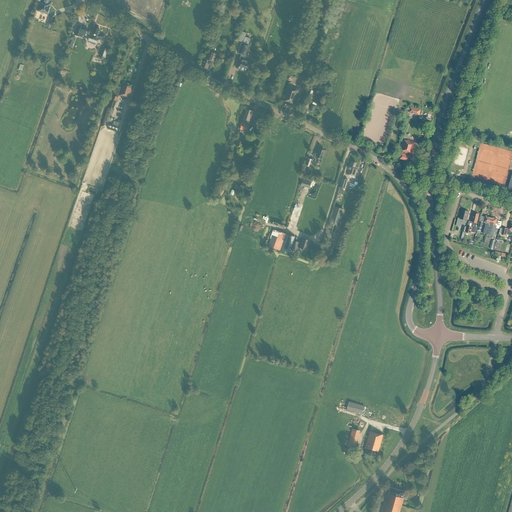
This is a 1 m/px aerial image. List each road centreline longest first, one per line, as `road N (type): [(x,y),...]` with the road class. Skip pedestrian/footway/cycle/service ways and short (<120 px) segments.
road 1 (unclassified): [(439,335),(419,332),(409,320),(422,242),(412,200),(393,173),(80,0)]
road 2 (secondary): [(439,335),(433,144),(484,0)]
road 3 (secondary): [(337,511),(400,445),(430,381),(439,335)]
road 4 (unclassified): [(495,338),(508,280),(449,248),(458,190)]
